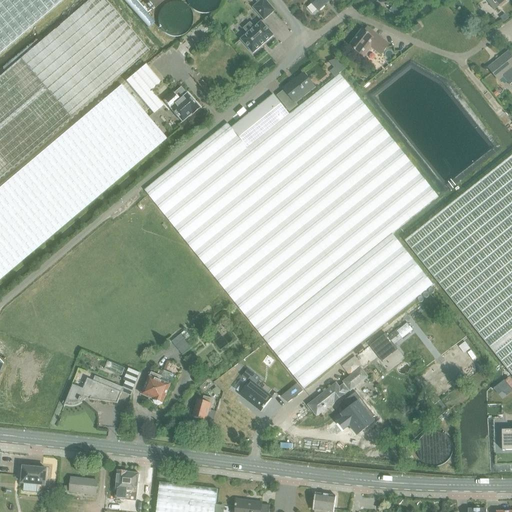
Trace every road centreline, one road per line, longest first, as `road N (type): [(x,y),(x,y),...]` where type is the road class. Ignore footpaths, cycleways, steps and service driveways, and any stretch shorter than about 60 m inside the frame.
road 1 (unclassified): [(0,303),(349,11),(461,62),(511,23)]
road 2 (secondary): [(511,485),(359,478),(0,434)]
